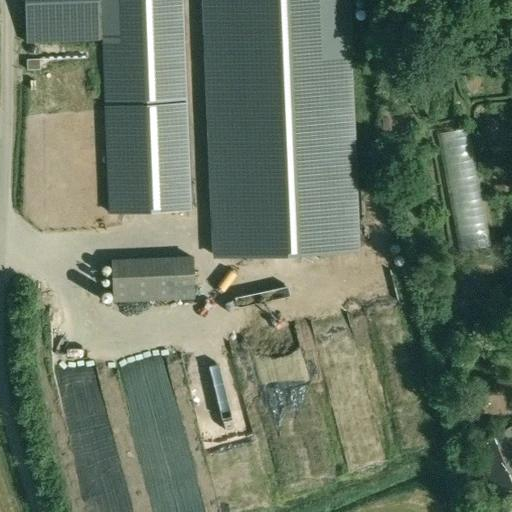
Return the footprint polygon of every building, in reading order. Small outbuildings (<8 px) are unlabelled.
[(97,0),(24,0),(26,42),(99,40),(97,0)] [(181,0),(102,0),(106,109),(186,106),(181,0)] [(345,0),(204,0),(216,257),(356,251),(346,17),(345,0)] [(186,106),(106,109),(110,213),(190,209),(186,106)] [(468,127),(438,133),(460,251),(490,245),(468,127)] [(192,257),(111,261),(113,301),(194,298),(192,257)] [(511,426),(471,443),(498,508),(511,502),(511,426)]
